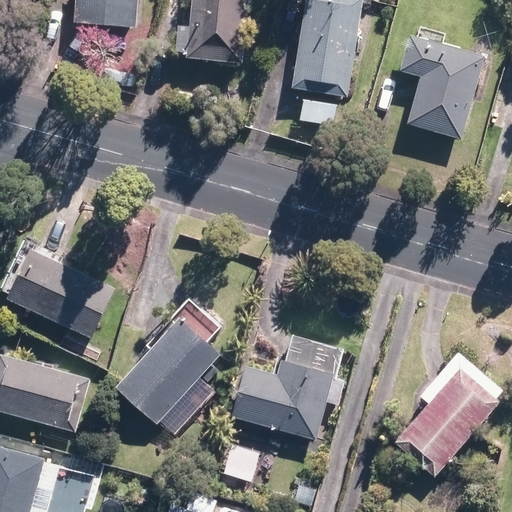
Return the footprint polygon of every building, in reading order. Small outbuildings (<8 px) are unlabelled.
[(145,25),(146,0),(86,0),(85,20),(145,25)] [(241,0),(185,0),(183,29),(173,28),(171,52),(182,53),(182,60),(236,64),(241,0)] [(299,0),(287,90),(342,98),(356,0),(299,0)] [(414,79),(402,126),(455,140),(478,59),(403,39),(394,73),(414,79)] [(124,285),(27,235),(1,285),(99,335),(124,285)] [(189,310),(124,381),(164,418),(182,398),(197,412),(219,388),(204,374),(229,347),(189,310)] [(254,359),(239,411),(322,435),(333,396),(345,399),(351,375),(342,372),(351,342),(302,328),(295,353),(291,352),(286,368),(254,359)] [(100,372),(4,342),(0,355),(0,402),(83,428),(100,372)] [(468,344),(428,389),(436,396),(401,437),(441,471),(508,394),(505,391),(511,382),(468,344)] [(36,511),(54,452),(2,437),(0,444),(0,443),(0,511),(36,511)] [(322,485),(302,479),(296,501),(316,506),(322,485)] [(216,511),(223,495),(185,480),(172,511),(216,511)]
